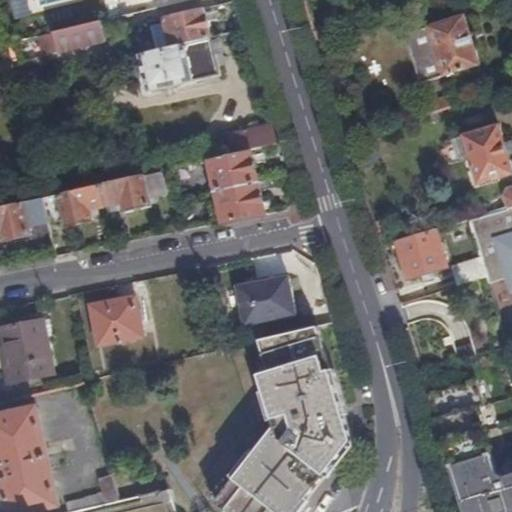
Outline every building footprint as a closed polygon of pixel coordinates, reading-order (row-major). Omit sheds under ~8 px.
[(421,6),(419,0),(407,0),(403,1),(405,11),(421,6)] [(212,38),(205,8),(166,17),(167,23),(151,26),(157,51),(212,38)] [(465,16),(406,34),(420,82),(444,75),(447,75),(480,64),(465,16)] [(106,41),(102,21),(40,36),(44,54),(106,41)] [(221,75),(212,38),(157,51),(141,55),(149,93),(195,83),(195,81),(221,75)] [(436,110),(454,106),(451,97),(434,102),(436,110)] [(376,110),(344,120),(349,137),(382,127),(376,110)] [(279,143),(273,123),(227,134),(231,146),(221,149),(223,156),(252,150),(279,143)] [(511,168),(499,125),(465,136),(480,184),(511,174),(511,168)] [(252,150),(223,156),(210,160),(217,192),(259,182),(252,150)] [(145,177),(144,175),(103,184),(108,206),(126,202),(128,212),(152,207),(150,199),(168,194),(163,173),(145,177)] [(259,182),(217,192),(224,223),(267,214),(259,182)] [(108,206),(103,184),(61,194),(69,227),(93,221),(90,210),(108,206)] [(511,207),(511,186),(507,188),(503,196),(506,209),(511,207)] [(25,202),(0,207),(0,230),(5,230),(8,240),(33,235),(25,202)] [(511,207),(506,209),(470,220),(481,258),(487,278),(489,285),(507,280),(507,282),(511,281),(511,207)] [(448,269),(437,230),(397,242),(409,281),(448,269)] [(459,287),(487,278),(481,258),(452,266),(459,287)] [(273,281),(260,284),(240,288),(248,329),(299,318),(291,278),(273,281)] [(145,338),(138,299),(93,307),(101,347),(121,343),(122,345),(124,345),(124,343),(145,338)] [(52,322),(47,323),(50,340),(55,339),(52,322)] [(50,340),(47,323),(4,330),(7,349),(13,384),(57,376),(50,340)] [(212,511),(214,511),(299,511),(306,504),(333,468),(309,450),(313,440),(327,437),(325,425),(342,421),(320,329),(262,343),(270,377),(260,379),(264,394),(270,425),(272,433),(212,511)] [(258,350),(257,344),(222,352),(224,358),(258,350)] [(13,384),(7,349),(2,351),(8,385),(13,384)] [(511,511),(511,477),(505,479),(498,477),(492,457),(487,459),(480,436),(485,434),(477,411),(485,408),(477,382),(430,397),(465,509),(474,506),(476,511),(511,511)] [(265,426),(270,425),(264,394),(258,396),(265,426)] [(36,511),(61,506),(39,408),(0,416),(0,467),(10,511),(36,511)] [(309,450),(333,468),(348,448),(342,421),(325,425),(327,437),(313,440),(309,450)] [(492,457),(485,434),(480,436),(487,459),(492,457)] [(69,511),(79,511),(122,502),(114,476),(100,480),(104,494),(86,500),(69,505),(69,511)] [(179,511),(171,491),(122,502),(79,511),(179,511)]
